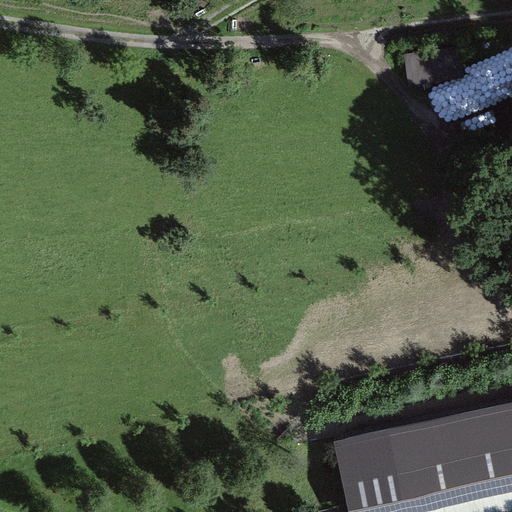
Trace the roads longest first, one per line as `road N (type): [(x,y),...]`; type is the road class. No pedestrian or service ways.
road 1 (track): [(193,44),(327,41),(366,48),(511,222)]
road 2 (track): [(0,24),(193,44)]
road 3 (track): [(511,18),(327,41)]
